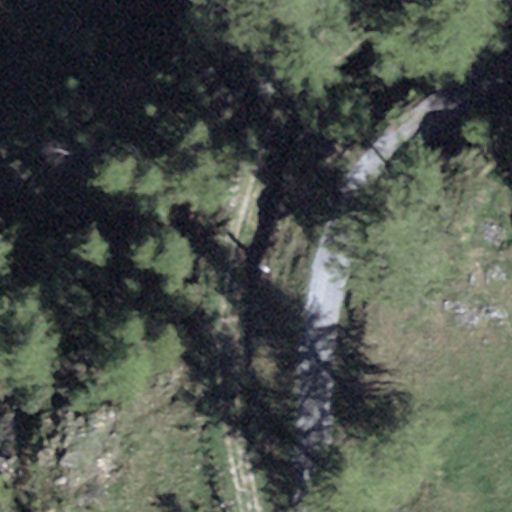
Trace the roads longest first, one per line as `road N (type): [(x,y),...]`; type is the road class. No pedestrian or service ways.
road 1 (track): [(264,511),(253,306),(278,193),(308,130),(419,0)]
road 2 (track): [(511,35),(376,151),(332,225),(304,511)]
